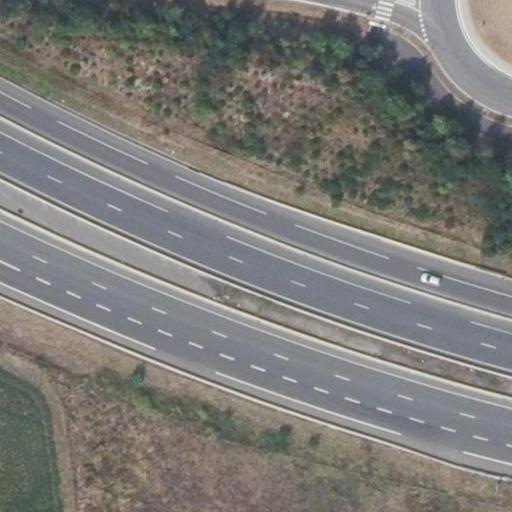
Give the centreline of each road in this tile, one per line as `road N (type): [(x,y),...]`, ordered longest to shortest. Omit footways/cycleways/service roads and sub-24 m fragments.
road 1 (motorway): [(511,305),(193,193),(0,101)]
road 2 (trunk): [(511,350),(232,253),(0,148)]
road 3 (trunk): [(11,257),(268,362),(511,436)]
